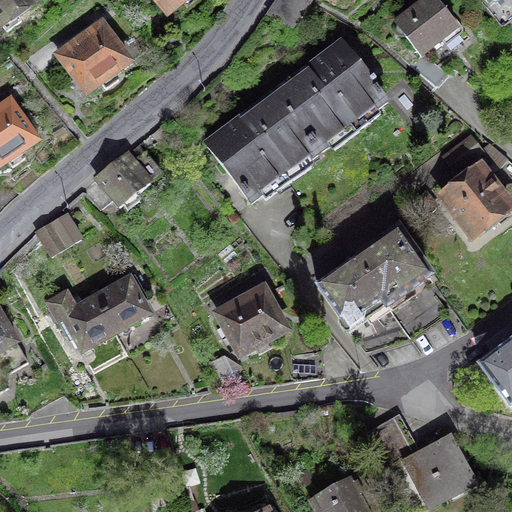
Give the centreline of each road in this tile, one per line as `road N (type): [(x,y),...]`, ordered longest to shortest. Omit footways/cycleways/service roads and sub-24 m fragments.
road 1 (residential): [(0,438),(384,387)]
road 2 (residential): [(248,0),(197,64),(0,237)]
road 3 (residential): [(511,314),(434,367),(384,387)]
road 4 (residential): [(384,387),(511,430)]
